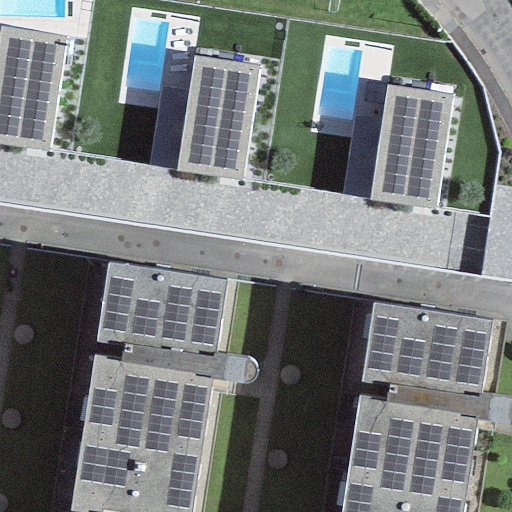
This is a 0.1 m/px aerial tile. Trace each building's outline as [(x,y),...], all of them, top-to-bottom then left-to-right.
[(0,28),(0,144),(46,152),(63,38),(0,28)] [(193,58),(176,171),(240,181),(257,68),(193,58)] [(386,87),(369,201),(433,210),(450,97),(386,87)] [(193,511),(227,280),(109,263),(72,511),(193,511)] [(461,511),(491,320),(372,304),(340,511),(461,511)]
